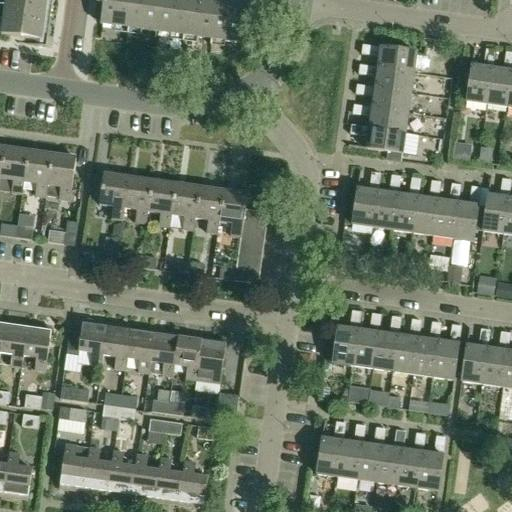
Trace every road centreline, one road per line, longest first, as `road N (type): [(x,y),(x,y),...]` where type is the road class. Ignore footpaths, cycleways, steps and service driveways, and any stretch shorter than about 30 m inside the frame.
road 1 (residential): [(288,309),(0,272)]
road 2 (residential): [(291,282),(511,313)]
road 3 (residential): [(291,282),(308,184),(298,154),(250,87)]
road 4 (residential): [(511,31),(301,0)]
road 5 (residential): [(256,511),(288,309)]
road 6 (residential): [(250,87),(231,101),(175,107),(61,91)]
